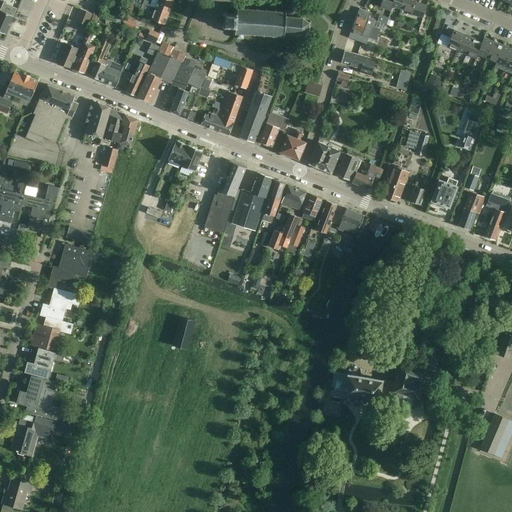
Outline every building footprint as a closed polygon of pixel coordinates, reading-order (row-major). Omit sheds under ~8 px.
[(172,1),(168,0),(143,0),(142,4),(149,6),(168,13),(172,1)] [(294,16),(295,0),(285,0),(284,12),(235,8),(235,12),(224,11),(224,13),(222,13),(222,15),(224,15),(223,19),(223,24),(221,24),(221,25),(223,26),(223,28),(234,29),(234,33),(236,33),(236,39),(243,39),(243,34),(284,37),(284,34),(300,35),(308,31),(309,22),(310,22),(310,21),(308,21),(301,17),(294,16)] [(392,6),(392,0),(381,0),(379,8),(390,11),(392,6)] [(401,9),(403,0),(392,0),(392,6),(401,9)] [(410,12),(414,2),(414,0),(403,0),(401,9),(410,12)] [(414,2),(410,12),(409,14),(422,18),(426,5),(414,2)] [(0,30),(6,33),(14,16),(12,16),(16,8),(3,3),(0,8),(0,30)] [(164,24),(168,13),(149,6),(142,4),(141,8),(153,13),(150,20),(164,24)] [(350,32),(348,37),(366,44),(370,31),(375,20),(368,17),(370,12),(362,9),(359,8),(357,13),(353,25),(350,32)] [(87,25),(91,14),(92,13),(79,9),(75,21),(87,25)] [(93,14),(90,22),(96,24),(99,16),(93,14)] [(378,15),(377,21),(386,24),(387,17),(378,15)] [(125,17),(121,26),(132,30),(136,22),(125,17)] [(131,30),(129,36),(135,39),(137,32),(131,30)] [(150,30),(145,39),(155,44),(159,34),(150,30)] [(456,51),(463,34),(453,30),(446,47),(456,51)] [(83,40),(71,67),(73,68),(83,73),(84,73),(96,45),(89,43),(93,34),(87,31),(83,40)] [(465,55),(472,38),(463,34),(456,51),(465,55)] [(98,51),(95,58),(101,61),(110,41),(104,38),(102,37),(97,49),(98,49),(97,50),(98,51)] [(137,37),(134,43),(140,45),(143,40),(137,37)] [(486,58),(493,41),(483,37),(481,41),(482,41),(475,59),(477,55),(486,58)] [(482,41),(481,41),(472,38),(465,55),(475,59),(482,41)] [(144,40),(140,47),(152,52),(155,45),(144,40)] [(495,62),(502,45),(493,41),(486,58),(495,62)] [(71,68),(78,49),(64,42),(56,61),(71,68)] [(160,78),(173,50),(174,47),(162,42),(147,73),(159,79),(160,79),(160,78)] [(503,70),(511,49),(502,45),(495,62),(496,62),(494,66),(503,70)] [(511,73),(511,49),(503,70),(511,73)] [(185,55),(173,50),(160,78),(172,83),(183,57),(185,55)] [(370,76),(375,59),(366,57),(343,50),(340,63),(360,68),(358,73),(370,76)] [(205,54),(203,60),(213,63),(215,57),(205,54)] [(133,74),(143,79),(149,66),(145,64),(147,60),(141,57),(133,74)] [(195,63),(183,57),(172,83),(172,84),(178,87),(178,88),(183,90),(194,65),(195,63)] [(252,70),(221,59),(215,57),(213,63),(213,64),(211,63),(207,77),(215,79),(220,66),(236,72),(238,72),(234,85),(246,89),(252,70)] [(95,61),(89,76),(98,80),(115,87),(122,72),(120,71),(106,65),(105,65),(95,61)] [(191,85),(199,88),(206,73),(205,73),(206,70),(194,65),(183,90),(188,92),(191,85)] [(407,84),(410,72),(400,69),(397,81),(407,84)] [(23,74),(14,70),(5,92),(2,97),(0,96),(0,110),(6,113),(12,101),(11,101),(14,95),(20,98),(18,102),(26,106),(28,101),(29,102),(38,80),(29,76),(23,73),(23,74)] [(345,87),(349,76),(349,75),(338,71),(335,79),(341,81),(340,85),(345,87)] [(150,102),(160,79),(159,79),(147,73),(137,97),(150,102)] [(261,73),(238,136),(253,142),(270,97),(273,98),(280,80),(277,79),(276,79),(272,77),(270,76),(268,75),(266,75),(265,74),(261,73)] [(135,97),(143,79),(133,74),(125,92),(135,97)] [(426,83),(436,87),(440,78),(430,74),(426,83)] [(204,79),(201,86),(208,88),(210,81),(204,79)] [(305,92),(318,97),(321,86),(308,82),(305,92)] [(75,96),(47,84),(44,91),(42,91),(33,113),(35,114),(25,137),(41,144),(43,139),(42,139),(43,137),(55,142),(66,117),(71,119),(78,102),(75,101),(73,100),(75,96)] [(439,90),(446,93),(449,87),(442,84),(439,90)] [(194,99),(199,88),(191,85),(188,92),(183,90),(178,88),(169,111),(179,115),(187,96),(194,99)] [(200,87),(198,94),(207,97),(209,90),(200,87)] [(452,87),(449,94),(456,97),(459,90),(452,87)] [(471,95),(473,90),(467,87),(465,93),(471,95)] [(223,99),(221,103),(237,109),(238,105),(241,97),(225,91),(223,99)] [(315,105),(317,98),(306,94),(303,102),(315,105)] [(109,114),(111,108),(92,100),(86,118),(88,118),(84,133),(82,140),(94,144),(99,145),(101,138),(102,138),(109,114)] [(509,110),(511,103),(506,101),(503,108),(509,110)] [(212,105),(211,106),(217,108),(217,109),(215,114),(215,116),(216,116),(232,122),(235,113),(237,109),(221,103),(221,104),(215,102),(214,105),(212,105)] [(117,142),(125,114),(124,113),(111,108),(109,114),(111,115),(104,138),(117,142)] [(192,121),(196,112),(190,110),(186,119),(192,121)] [(464,133),(462,139),(473,143),(476,136),(475,135),(481,118),(475,116),(475,113),(470,111),(462,132),(464,133)] [(204,114),(200,124),(228,134),(232,122),(216,116),(215,116),(215,114),(208,112),(208,113),(207,115),(204,114)] [(283,132),(288,119),(270,112),(258,142),(271,147),(278,129),(283,132)] [(125,114),(117,142),(130,146),(132,138),(135,128),(138,119),(125,114)] [(135,128),(132,138),(143,143),(141,147),(152,152),(154,148),(161,151),(167,135),(159,131),(160,130),(151,126),(151,128),(142,124),(140,129),(135,128)] [(299,140),(302,133),(296,130),(293,138),(286,135),(279,152),(298,160),(305,143),(299,140)] [(422,156),(428,136),(409,130),(404,146),(416,150),(415,154),(422,156)] [(175,141),(168,159),(179,163),(180,164),(187,146),(183,145),(184,144),(178,142),(177,141),(177,142),(175,141)] [(342,161),(345,154),(339,151),(317,142),(308,163),(330,173),(336,159),(342,161)] [(180,164),(180,165),(193,170),(201,151),(189,146),(188,146),(187,146),(180,164)] [(397,146),(391,164),(406,169),(413,152),(397,146)] [(106,147),(101,164),(113,167),(117,150),(106,147)] [(352,181),(356,172),(361,160),(357,159),(357,158),(345,153),(345,154),(342,161),(336,175),(348,180),(349,180),(352,181)] [(14,160),(12,169),(27,172),(29,163),(14,160)] [(213,192),(203,225),(222,232),(233,199),(231,198),(233,195),(234,195),(245,167),(227,160),(217,188),(216,193),(213,192)] [(356,172),(352,181),(351,182),(367,189),(373,175),(379,178),(382,169),(370,164),(365,175),(356,172)] [(398,202),(409,172),(393,166),(387,182),(381,180),(379,186),(385,188),(382,196),(398,202)] [(473,190),(479,173),(480,170),(472,167),(464,187),(473,190)] [(238,201),(231,223),(236,225),(254,231),(265,196),(271,178),(256,172),(249,192),(242,189),(242,190),(239,199),(238,201)] [(455,185),(457,181),(448,177),(446,181),(439,179),(431,199),(431,200),(432,200),(447,206),(448,207),(448,205),(450,200),(454,201),(458,192),(455,191),(457,186),(455,185)] [(271,223),(273,216),(285,184),(274,180),(267,198),(263,213),(261,219),(271,223)] [(419,205),(424,191),(419,189),(421,183),(416,181),(409,201),(419,205)] [(283,196),(280,203),(289,206),(298,210),(300,204),(305,192),(298,189),(296,188),(287,184),(283,196)] [(21,204),(23,194),(0,188),(0,204),(2,205),(0,212),(0,220),(10,222),(13,210),(19,211),(20,204),(21,204)] [(474,225),(479,213),(478,213),(484,197),(470,191),(457,225),(468,229),(471,223),(474,225)] [(505,213),(510,200),(511,198),(491,191),(485,206),(494,209),(491,215),(487,214),(484,221),(486,222),(484,228),(486,229),(484,235),(494,239),(504,212),(505,213)] [(23,194),(21,204),(32,207),(27,227),(40,229),(46,231),(49,216),(54,195),(46,194),(45,199),(23,194)] [(313,221),(315,217),(322,198),(310,194),(303,212),(302,214),(302,217),(313,221)] [(167,200),(164,209),(170,212),(174,203),(167,200)] [(325,233),(329,223),(336,204),(326,200),(317,223),(315,229),(325,233)] [(148,207),(145,213),(151,215),(153,209),(148,207)] [(358,227),(363,215),(345,208),(338,227),(353,233),(355,226),(358,227)] [(292,232),(298,217),(289,213),(284,226),(280,224),(275,230),(274,230),(268,246),(278,250),(280,244),(286,247),(292,232)] [(277,213),(275,218),(283,221),(285,216),(277,213)] [(226,222),(223,232),(228,234),(231,223),(226,222)] [(90,243),(92,234),(69,225),(66,237),(90,243)] [(297,246),(304,228),(296,225),(289,243),(297,246)] [(329,243),(333,232),(327,230),(323,240),(329,243)] [(308,240),(303,254),(309,257),(314,242),(308,240)] [(48,285),(70,292),(75,274),(86,277),(93,251),(78,247),(64,244),(58,267),(53,265),(48,285)] [(0,296),(2,297),(6,281),(0,279),(0,277),(3,266),(9,268),(11,260),(0,257),(0,296)] [(227,281),(238,285),(240,277),(229,273),(227,281)] [(81,295),(70,292),(48,285),(47,286),(53,288),(52,293),(53,294),(50,305),(43,303),(40,314),(62,320),(67,302),(78,305),(81,295)] [(62,321),(62,320),(40,314),(39,315),(46,317),(43,325),(37,323),(31,343),(55,350),(60,331),(70,334),(73,324),(62,321)] [(180,315),(173,344),(188,347),(195,319),(180,315)] [(507,358),(511,342),(511,337),(504,335),(498,355),(507,358)] [(65,353),(55,350),(31,343),(31,344),(38,346),(33,362),(27,361),(24,372),(46,378),(51,359),(62,363),(65,353)] [(412,364),(437,370),(441,356),(416,349),(412,364)] [(202,366),(196,384),(234,395),(245,356),(244,356),(222,350),(215,372),(202,366)] [(418,398),(426,370),(400,363),(392,391),(397,393),(396,401),(398,404),(408,406),(411,404),(412,397),(418,398)] [(19,390),(15,402),(39,408),(37,415),(57,420),(59,413),(61,407),(48,404),(41,402),(45,389),(55,391),(57,381),(54,381),(46,378),(24,372),(24,373),(30,375),(25,391),(19,390)] [(378,405),(382,380),(334,372),(333,378),(335,379),(332,392),(343,394),(343,399),(378,405)] [(56,373),(54,381),(57,381),(61,382),(63,375),(56,373)] [(511,421),(494,414),(479,448),(497,456),(500,449),(511,422),(511,421)] [(50,427),(32,422),(20,418),(18,424),(17,424),(17,425),(19,425),(17,434),(14,434),(10,449),(32,455),(37,436),(47,439),(50,427)] [(28,481),(30,474),(16,469),(14,477),(11,476),(6,495),(4,494),(1,503),(3,504),(0,511),(10,511),(12,506),(22,509),(27,492),(30,493),(33,482),(28,481)]
